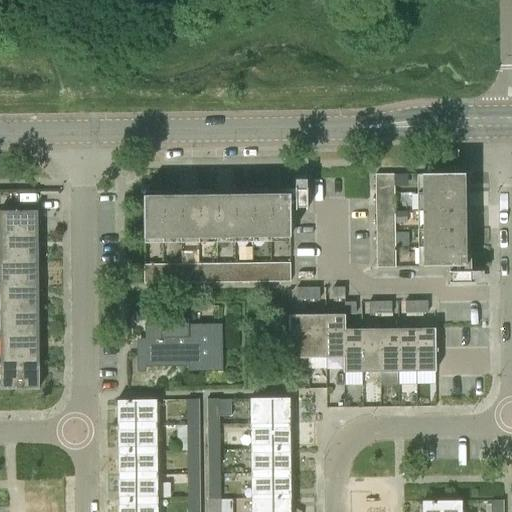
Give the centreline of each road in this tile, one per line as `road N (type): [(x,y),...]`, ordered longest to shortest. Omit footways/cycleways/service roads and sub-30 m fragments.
road 1 (tertiary): [(76,131),(504,121)]
road 2 (residential): [(511,425),(504,121)]
road 3 (residential): [(76,131),(82,431)]
road 4 (residential): [(335,511),(339,452),(360,432),(511,425)]
road 5 (residential): [(504,121),(503,0)]
